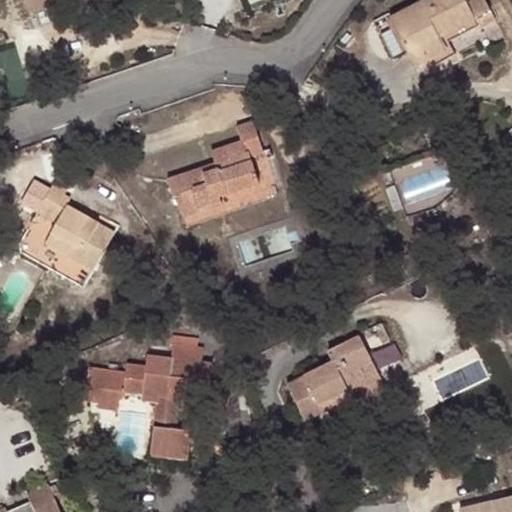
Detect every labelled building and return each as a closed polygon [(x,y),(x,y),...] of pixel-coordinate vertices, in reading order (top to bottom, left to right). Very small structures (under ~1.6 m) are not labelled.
[(26,0),(33,18),(53,11),(48,0),(26,0)] [(496,29),(481,0),(476,0),(469,4),(466,0),(462,0),(398,32),(424,86),(453,71),(445,54),(496,29)] [(271,152),(252,122),(239,131),(244,143),(220,159),(226,173),(181,199),(201,236),(245,211),(241,202),(275,180),(263,158),(271,152)] [(511,156),(511,130),(499,143),(511,156)] [(399,185),(390,188),(398,212),(408,208),(399,185)] [(58,199),(45,192),(28,220),(40,229),(58,199)] [(107,240),(61,217),(40,252),(85,275),(107,240)] [(354,397),(384,383),(361,341),(330,356),(334,364),(286,388),(306,423),(341,406),(339,400),(353,394),(354,397)] [(230,434),(232,406),(224,405),(224,392),(213,391),(215,371),(201,369),(202,358),(175,354),(172,368),(149,365),(148,377),(126,375),(124,404),(140,407),(140,412),(159,414),(154,464),(191,469),(192,440),(177,438),(179,411),(208,415),(207,433),(230,434)] [(389,393),(384,383),(354,397),(359,409),(389,393)] [(137,464),(141,424),(120,421),(116,461),(137,464)] [(511,511),(511,501),(476,511),(511,511)]
